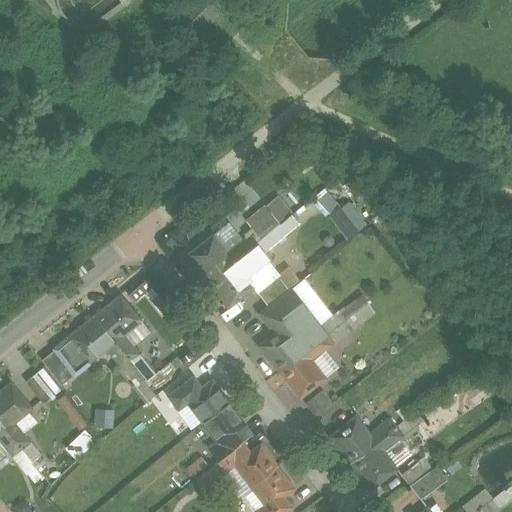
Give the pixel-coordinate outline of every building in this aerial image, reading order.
[(277,197),(248,220),(254,229),(261,237),(277,225),(291,213),(277,197)] [(345,237),(365,222),(348,199),(328,213),(345,237)] [(292,214),(291,213),(277,225),(261,237),(256,242),(264,251),(298,222),(292,214)] [(254,229),(246,235),(253,244),(256,242),(261,237),(254,229)] [(213,234),(188,254),(208,280),(253,244),(246,235),(227,251),(213,234)] [(208,280),(228,306),(255,285),(246,273),(268,256),(264,251),(256,242),(253,244),(208,280)] [(277,274),(257,290),(269,305),(269,306),(290,290),(277,274)] [(290,290),(269,306),(279,318),(297,303),(301,300),(292,288),(290,290)] [(121,294),(95,314),(130,359),(139,352),(124,333),(141,320),(121,294)] [(297,303),(279,318),(269,306),(269,305),(261,312),(276,331),(259,344),(280,370),(325,335),(318,326),(316,327),(315,327),(314,328),(298,306),(299,305),(297,303)] [(340,309),(318,326),(325,335),(329,332),(347,318),(340,309)] [(84,322),(80,325),(80,326),(68,335),(70,337),(55,349),(73,373),(88,360),(89,361),(106,347),(121,366),(130,359),(95,314),(94,314),(84,322)] [(347,318),(329,332),(336,341),(356,325),(349,316),(347,318)] [(325,335),(280,370),(300,396),(325,376),(312,359),(331,343),(325,335)] [(55,349),(55,348),(42,358),(61,384),(74,374),(73,373),(55,349)] [(55,392),(38,371),(26,380),(44,402),(55,392)] [(228,400),(212,379),(201,387),(193,377),(169,395),(178,408),(187,401),(202,420),(228,400)] [(11,381),(0,389),(0,420),(21,447),(30,440),(15,421),(32,407),(11,381)] [(228,400),(202,420),(217,439),(208,446),(218,459),(242,441),(234,430),(245,422),(228,400)] [(412,413),(396,426),(403,434),(419,422),(412,413)] [(356,415),(331,435),(351,461),(396,426),(390,417),(369,433),(356,415)] [(0,420),(0,438),(12,454),(21,447),(0,420)] [(84,425),(64,445),(75,457),(96,438),(84,425)] [(396,426),(351,461),(371,487),(396,467),(383,450),(403,434),(396,426)] [(260,443),(250,451),(242,441),(218,459),(227,470),(236,464),(251,484),(277,465),(260,443)] [(417,461),(401,474),(409,484),(426,471),(417,461)] [(277,465),(251,484),(266,504),(257,510),(258,511),(281,511),(291,505),(282,493),(293,485),(277,465)] [(436,465),(410,484),(420,497),(446,478),(436,465)] [(487,488),(465,506),(469,511),(473,511),(493,496),(487,488)] [(493,496),(473,511),(490,511),(500,505),(493,496)]
